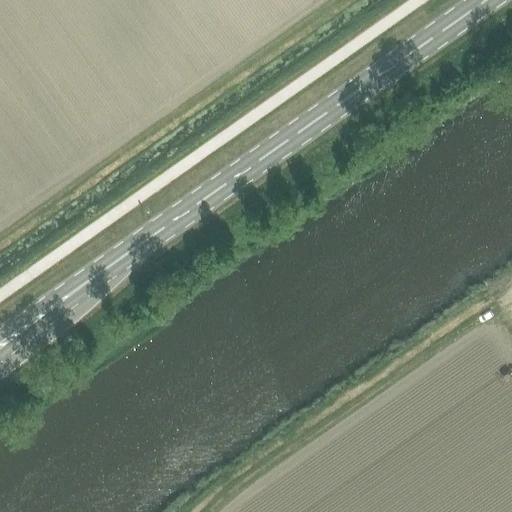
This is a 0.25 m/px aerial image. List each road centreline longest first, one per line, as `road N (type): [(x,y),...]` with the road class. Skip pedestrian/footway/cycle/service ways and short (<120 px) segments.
road 1 (primary): [(98,274),(486,0)]
road 2 (primary): [(0,356),(98,274)]
